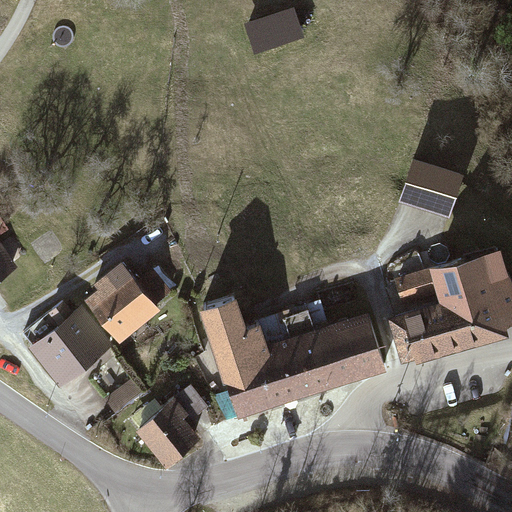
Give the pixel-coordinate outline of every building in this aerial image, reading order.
[(292,8),(243,24),(252,52),(301,36),(292,8)] [(414,155),(401,200),(453,214),(466,169),(414,155)] [(218,199),(241,258),(297,236),(275,178),(218,199)] [(0,279),(17,268),(0,242),(0,279)] [(391,312),(403,357),(511,326),(511,270),(511,266),(498,270),(492,248),(395,275),(402,299),(441,288),(444,297),(391,312)] [(99,290),(89,296),(116,339),(158,313),(154,306),(170,296),(152,269),(137,278),(126,262),(94,282),(99,290)] [(241,415),(388,367),(368,307),(327,320),(320,299),(252,321),(242,290),(204,303),(241,415)] [(65,296),(21,331),(63,384),(107,348),(65,296)] [(128,378),(104,399),(118,415),(143,394),(128,378)] [(190,383),(137,428),(170,467),(203,438),(190,423),(209,406),(190,383)]
